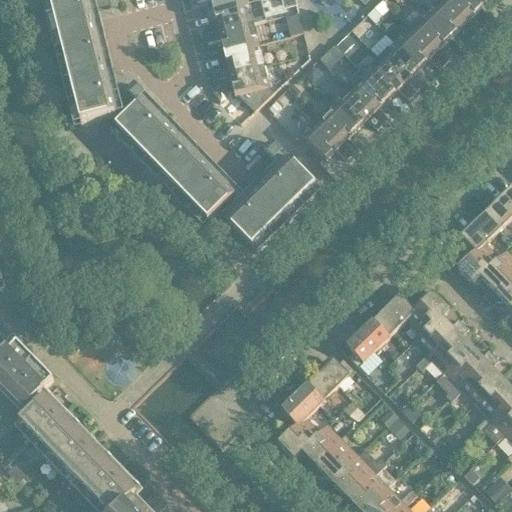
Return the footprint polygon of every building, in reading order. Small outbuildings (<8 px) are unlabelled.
[(56,0),(42,4),(48,27),(55,25),(60,44),(53,46),(58,69),(65,67),(70,86),(63,88),(69,111),(76,109),(81,130),(124,119),(116,86),(109,88),(91,16),(98,14),(97,10),(107,7),(105,0),(56,0)] [(246,0),(194,0),(196,5),(210,2),(213,15),(249,7),(246,0)] [(360,0),(358,3),(364,8),(372,0),(360,0)] [(470,0),(441,0),(440,1),(476,37),(481,32),(471,21),(482,11),(470,0)] [(476,37),(440,1),(425,16),(450,42),(460,33),(470,43),(476,37)] [(260,4),(249,7),(213,15),(217,28),(203,32),(205,40),(254,27),(265,25),(260,4)] [(450,42),(425,16),(410,31),(445,67),(450,62),(440,52),(450,42)] [(254,27),(205,40),(207,47),(221,44),(224,57),(259,48),(254,27)] [(445,67),(410,31),(394,47),(419,72),(429,63),(439,73),(445,67)] [(334,47),(329,52),(339,63),(344,58),(334,47)] [(419,72),(394,47),(378,62),(413,98),(419,92),(409,82),(419,72)] [(259,48),(224,57),(227,70),(213,74),(215,81),(264,69),(259,48)] [(413,98),(378,62),(363,77),(388,103),(398,93),(408,103),(413,98)] [(246,108),(269,86),(264,69),(215,81),(217,89),(231,86),(235,100),(238,99),(246,108)] [(388,103),(363,77),(347,92),(382,128),(388,123),(378,112),(388,103)] [(254,116),(275,97),(270,91),(269,86),(246,108),(254,116)] [(166,129),(152,114),(157,109),(148,99),(147,100),(134,87),(126,95),(139,108),(111,136),(127,153),(132,148),(146,161),(141,167),(157,184),(163,179),(176,192),(176,193),(171,198),(188,215),(193,209),(208,225),(234,199),(166,129)] [(382,128),(347,92),(332,107),(357,133),(367,123),(377,134),(382,128)] [(357,133),(332,107),(316,122),(352,158),(357,153),(347,142),(357,133)] [(352,158),(316,122),(300,138),(325,164),(336,153),(346,164),(352,158)] [(288,226),(305,210),(300,205),(316,189),(285,158),(284,158),(271,145),(264,152),(277,166),(276,166),(281,171),(248,203),(243,198),(221,219),(234,232),(236,235),(257,256),(274,240),(269,235),(283,221),(288,226)] [(511,188),(487,214),(503,230),(511,221),(511,188)] [(469,249),(461,257),(467,264),(484,247),(485,248),(503,230),(487,214),(460,239),(469,249)] [(484,247),(467,264),(461,257),(454,264),(454,269),(473,290),(481,283),(480,282),(499,263),(499,262),(485,248),(484,247)] [(480,282),(481,283),(487,289),(487,295),(494,295),(496,297),(511,280),(511,260),(506,255),(499,262),(499,263),(480,282)] [(511,280),(496,297),(494,295),(487,295),(483,299),(493,309),(497,305),(503,305),(510,313),(511,310),(511,280)] [(424,293),(417,300),(423,306),(406,323),(407,324),(421,338),(422,338),(441,320),(442,321),(449,313),(429,293),(424,293)] [(399,299),(373,325),(389,341),(407,324),(406,323),(423,306),(417,300),(408,308),(399,299)] [(448,327),(442,321),(441,320),(422,338),(421,338),(413,345),(427,358),(416,369),(421,375),(432,364),(430,361),(456,336),(454,334),(454,327),(448,327)] [(459,323),(454,327),(454,334),(456,336),(430,361),(432,364),(444,377),(471,351),(464,344),(464,337),(468,333),(459,323)] [(358,371),(389,341),(373,325),(347,350),(351,355),(347,359),(358,371)] [(53,384),(18,348),(17,346),(9,354),(6,351),(0,357),(0,388),(24,413),(53,384)] [(460,392),(487,365),(484,365),(484,358),(478,358),(471,351),(444,377),(436,385),(448,398),(446,400),(451,406),(462,395),(460,392)] [(489,354),(484,358),(484,365),(487,365),(460,392),(462,395),(474,408),(501,382),(494,374),(494,368),(499,364),(489,354)] [(334,363),(308,388),(324,405),(355,375),(343,363),(338,368),(334,363)] [(511,388),(508,389),(501,382),(474,408),(487,420),(476,431),(481,437),(484,434),(492,426),(490,423),(511,401),(511,388)] [(290,423),(282,432),(288,438),(305,422),(306,422),(324,405),(308,388),(281,414),(290,423)] [(141,511),(130,500),(136,495),(140,490),(109,458),(104,462),(76,433),(80,429),(49,396),(16,428),(98,511),(141,511)] [(511,401),(490,423),(492,426),(484,434),(496,447),(505,439),(511,431),(511,401)] [(405,402),(396,410),(403,417),(411,409),(405,402)] [(357,412),(351,406),(343,413),(349,419),(357,412)] [(288,438),(282,432),(275,438),(275,444),(294,464),(302,457),(301,456),(320,437),(320,436),(306,422),(305,422),(288,438)] [(301,456),(302,457),(308,463),(308,470),(315,470),(316,471),(343,446),(345,449),(346,448),(357,438),(351,432),(340,443),(327,429),(320,436),(320,437),(301,456)] [(343,446),(316,471),(315,470),(308,470),(304,474),(314,484),(318,480),(324,480),(331,487),(358,461),(346,448),(345,449),(343,446)] [(347,502),(373,477),(384,466),(381,463),(377,467),(367,456),(360,463),(358,461),(331,487),(338,494),(338,501),(345,501),(347,502)] [(355,511),(367,511),(388,492),(395,484),(383,472),(387,469),(384,466),(373,477),(347,502),(345,501),(338,501),(334,505),(340,511),(346,511),(348,511),(354,511),(355,511)] [(499,483),(486,495),(495,505),(508,492),(499,483)] [(388,492),(367,511),(398,511),(403,508),(406,511),(406,510),(417,500),(411,494),(400,505),(388,492)] [(145,504),(151,510),(162,500),(155,494),(145,504)] [(162,500),(151,510),(152,511),(162,511),(168,506),(162,500)] [(413,510),(415,511),(430,511),(422,502),(413,510)]
